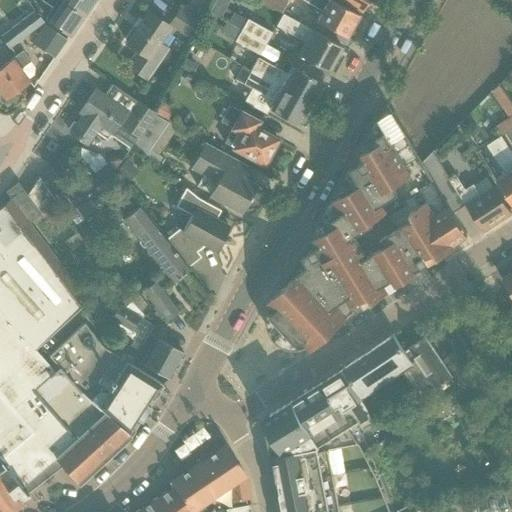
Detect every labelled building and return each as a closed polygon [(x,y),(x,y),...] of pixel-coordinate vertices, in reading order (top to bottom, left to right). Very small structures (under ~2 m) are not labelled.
[(83,14),(62,0),(41,0),(51,6),(44,17),(48,20),(47,21),(51,25),(68,36),(83,14)] [(62,0),(83,14),(92,0),(62,0)] [(284,0),(255,0),(280,14),(287,1),(284,0)] [(357,14),(332,0),(301,0),(320,11),(315,20),(345,36),(357,14)] [(340,0),(342,1),(359,10),(365,0),(340,0)] [(1,36),(9,47),(42,21),(34,10),(1,36)] [(169,24),(190,39),(200,25),(179,10),(169,24)] [(127,66),(145,78),(165,49),(157,43),(169,27),(148,12),(126,43),(137,51),(127,66)] [(231,12),(225,21),(265,44),(271,33),(246,18),(245,20),(231,12)] [(281,13),(275,24),(304,40),(297,54),(326,70),(340,45),(281,13)] [(265,44),(225,21),(225,23),(233,27),(227,38),(258,56),(265,44)] [(32,43),(36,46),(53,58),(66,39),(45,24),(32,43)] [(21,50),(0,66),(0,92),(4,97),(27,80),(19,69),(29,61),(21,50)] [(257,57),(250,71),(308,103),(319,82),(291,66),(287,73),(257,57)] [(242,66),(237,75),(234,79),(242,84),(272,100),(267,108),(296,124),(308,103),(250,71),(242,66)] [(69,133),(86,144),(94,132),(105,139),(109,134),(110,135),(110,134),(129,147),(132,144),(138,136),(154,114),(111,84),(103,96),(94,89),(78,112),(82,115),(69,133)] [(500,137),(501,136),(505,134),(511,145),(511,106),(498,86),(490,92),(508,119),(494,128),(500,137)] [(154,114),(165,120),(172,108),(161,102),(154,114)] [(328,208),(389,289),(466,236),(453,213),(421,163),(387,104),(360,152),(364,159),(350,168),(328,208)] [(256,120),(228,105),(220,121),(231,127),(223,142),(262,163),(264,161),(268,161),(268,160),(272,153),(270,150),(271,147),(275,140),(274,139),(274,138),(271,136),(253,126),(256,120)] [(138,136),(132,144),(159,166),(163,158),(157,155),(149,149),(168,122),(165,120),(154,114),(138,136)] [(511,153),(501,136),(500,137),(487,145),(504,173),(495,179),(511,204),(511,153)] [(200,150),(191,167),(216,180),(208,195),(222,202),(239,211),(247,197),(248,198),(250,194),(249,193),(253,186),(238,179),(240,175),(230,170),(236,160),(218,150),(204,143),(200,150)] [(453,213),(465,205),(482,232),(511,213),(493,186),(492,187),(479,195),(472,185),(459,194),(432,152),(421,163),(453,213)] [(94,172),(106,162),(100,154),(87,165),(94,172)] [(26,195),(38,211),(40,213),(56,202),(38,177),(26,195)] [(485,177),(472,185),(479,195),(492,187),(485,177)] [(176,228),(165,237),(187,266),(199,256),(195,251),(202,245),(214,252),(228,225),(215,218),(220,210),(197,198),(184,187),(174,206),(191,215),(182,232),(176,228)] [(0,301),(36,345),(77,306),(87,299),(10,198),(0,205),(0,301)] [(187,266),(165,237),(139,204),(122,217),(139,239),(138,243),(141,247),(145,247),(155,260),(154,263),(157,267),(161,268),(162,269),(162,274),(155,280),(154,280),(141,290),(165,320),(178,309),(164,292),(167,290),(168,281),(170,280),(171,281),(189,268),(187,266)] [(342,321),(389,289),(328,208),(310,240),(314,248),(300,256),(271,306),(268,312),(266,317),(266,323),(267,328),(268,333),(271,337),(274,341),(278,344),(282,347),(287,348),(293,349),(298,349),(303,347),(306,346),(311,350),(342,321)] [(511,272),(501,280),(511,296),(511,272)] [(393,315),(411,304),(402,289),(384,299),(393,315)] [(0,511),(1,511),(25,494),(0,461),(0,458),(53,416),(31,390),(52,371),(32,349),(36,345),(0,301),(0,511)] [(109,318),(115,322),(118,326),(116,328),(123,337),(126,334),(132,339),(129,345),(144,353),(140,361),(169,377),(183,353),(148,334),(153,325),(141,318),(143,315),(130,301),(123,308),(116,305),(109,318)] [(77,306),(36,345),(44,352),(84,315),(77,306)] [(46,355),(56,367),(58,366),(77,391),(128,436),(129,435),(162,384),(129,363),(132,359),(118,350),(115,354),(100,344),(82,321),(46,355)] [(393,334),(342,369),(362,399),(404,371),(417,390),(430,382),(434,388),(452,377),(424,336),(404,350),(393,334)] [(459,365),(451,371),(462,388),(470,382),(459,365)] [(56,367),(52,371),(31,390),(53,416),(0,458),(0,461),(25,494),(27,493),(26,492),(38,483),(39,486),(51,477),(49,475),(62,465),(77,482),(128,436),(77,391),(58,366),(56,367)] [(362,399),(342,369),(341,370),(342,370),(319,384),(347,428),(370,412),(362,399)] [(347,428),(319,384),(290,403),(318,446),(316,447),(317,452),(326,450),(338,448),(357,444),(347,428)] [(318,446),(290,403),(269,415),(266,429),(283,452),(269,455),(280,511),(312,511),(338,507),(326,450),(317,452),(316,447),(318,446)] [(248,499),(244,475),(224,444),(197,463),(218,493),(228,486),(231,502),(248,499)] [(169,482),(172,486),(189,511),(190,511),(202,504),(218,493),(197,463),(169,482)] [(189,511),(172,486),(154,499),(163,511),(189,511)] [(163,511),(154,499),(136,511),(137,511),(163,511)]
